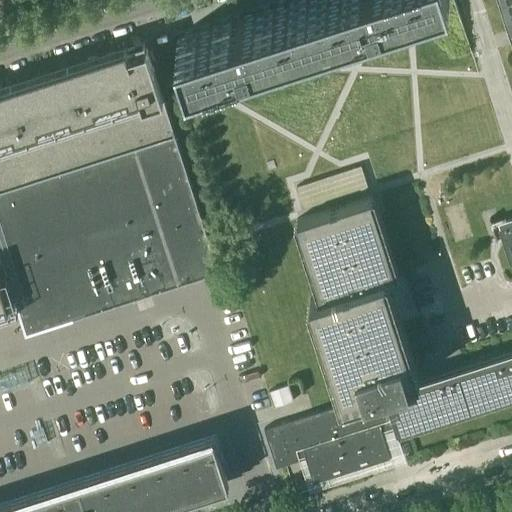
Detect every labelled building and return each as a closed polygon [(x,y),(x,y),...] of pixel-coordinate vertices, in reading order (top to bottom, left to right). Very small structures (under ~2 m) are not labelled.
[(287,0),(177,36),(178,36),(188,69),(401,0),(287,0)] [(26,331),(71,317),(219,269),(164,96),(163,96),(147,45),(128,51),(126,45),(126,44),(125,45),(125,46),(98,54),(97,53),(96,54),(96,55),(69,64),(69,63),(67,63),(67,64),(40,73),(40,72),(39,72),(39,73),(12,82),(12,81),(10,82),(10,83),(0,85),(0,247),(8,271),(6,272),(7,273),(8,273),(13,290),(12,290),(12,291),(13,291),(18,306),(17,306),(18,307),(19,307),(26,331)] [(368,185),(361,165),(297,186),(304,206),(368,185)] [(511,353),(420,384),(412,360),(385,277),(397,273),(371,194),(297,218),(322,294),(310,298),(344,402),(264,427),(276,465),(306,456),(314,479),(390,455),(383,431),(396,427),(397,428),(511,391),(511,353)] [(511,220),(494,226),(491,217),(490,217),(496,237),(502,235),(510,258),(511,257),(511,220)] [(270,390),(274,405),(293,399),(289,384),(270,390)] [(0,511),(137,511),(229,483),(213,435),(0,503),(0,511)]
